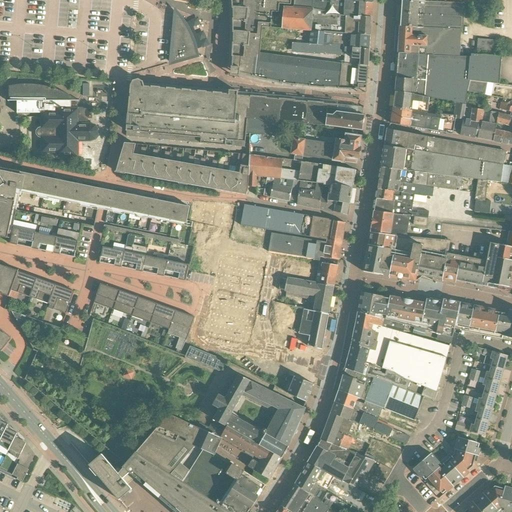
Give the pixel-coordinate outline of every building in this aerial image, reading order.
[(232,0),(233,8),(279,5),(279,4),(291,5),(291,0),(232,0)] [(312,0),(312,8),(325,10),(329,11),(330,0),(339,0),(373,3),(372,0),(312,0)] [(351,16),(372,17),(373,3),(339,0),(330,0),(329,11),(325,10),(325,15),(345,15),(351,17),(351,16)] [(402,0),(401,27),(461,29),(463,29),(465,3),(431,2),(402,0)] [(279,13),(279,5),(233,8),(233,9),(234,9),(234,19),(233,19),(233,20),(234,20),(234,32),(233,32),(233,33),(234,33),(234,43),(233,43),(233,44),(261,45),(263,27),(271,28),(272,12),(279,13)] [(283,28),(311,31),(351,35),(351,34),(371,35),(372,17),(351,16),(351,17),(345,15),(325,15),(325,10),(312,8),(294,6),(287,5),(287,7),(284,6),(284,13),(283,28)] [(172,63),(197,56),(195,47),(194,45),(193,42),(192,39),(190,34),(188,31),(185,25),(184,23),(183,21),(178,15),(177,13),(172,63)] [(460,57),(461,29),(401,27),(399,52),(460,57)] [(310,44),(321,45),(338,47),(351,48),(370,49),(371,35),(351,34),(351,35),(311,31),(310,44)] [(494,54),(495,40),(478,39),(477,53),(494,54)] [(260,53),(261,45),(233,44),(233,45),(234,45),(233,56),(247,57),(259,58),(260,53)] [(351,48),(338,47),(321,45),(320,55),(321,55),(321,53),(343,56),(343,54),(345,54),(344,64),(356,65),(369,66),(370,49),(351,48)] [(398,60),(397,78),(426,80),(425,97),(430,98),(457,103),(465,105),(465,104),(467,91),(469,79),(499,84),(499,83),(502,57),(471,54),(471,57),(460,57),(399,52),(399,53),(409,54),(408,61),(398,60)] [(259,58),(247,57),(233,56),(233,57),(233,67),(232,67),(232,69),(232,70),(253,76),(253,77),(254,77),(254,76),(267,80),(268,81),(268,80),(281,83),(285,56),(260,53),(259,58)] [(300,58),(285,56),(281,83),(282,83),(295,85),(296,85),(300,58)] [(313,60),(300,58),(296,85),(310,86),(313,60)] [(327,62),(313,60),(310,86),(310,87),(311,87),(311,86),(324,87),(324,88),(325,88),(325,87),(327,62)] [(369,66),(356,65),(344,64),(327,62),(325,87),(338,88),(338,89),(339,89),(339,88),(353,89),(354,89),(367,88),(368,69),(369,66)] [(396,91),(411,94),(425,97),(426,80),(397,78),(396,83),(397,83),(397,85),(396,91)] [(511,85),(499,83),(499,84),(469,79),(467,91),(485,94),(486,88),(511,90),(511,85)] [(129,109),(142,110),(144,87),(143,83),(143,82),(139,80),(134,81),(131,86),(129,109)] [(80,101),(78,101),(72,97),(66,93),(59,90),(52,88),(45,86),(38,85),(31,84),(24,85),(17,85),(9,86),(9,101),(8,101),(17,101),(17,113),(42,113),(42,128),(39,129),(37,131),(37,134),(39,137),(42,138),(42,153),(57,153),(57,157),(79,157),(79,142),(91,142),(96,140),(99,135),(99,130),(96,126),(90,124),(88,124),(88,118),(92,118),(92,109),(71,109),(71,101),(80,102),(80,101)] [(142,110),(173,113),(176,90),(175,90),(144,87),(142,110)] [(173,113),(204,116),(206,93),(176,90),(173,113)] [(411,94),(396,91),(393,108),(427,114),(430,98),(425,97),(411,94)] [(207,93),(206,93),(204,116),(228,118),(229,95),(207,93)] [(229,95),(228,118),(226,141),(233,141),(233,146),(245,148),(247,133),(248,119),(249,119),(251,97),(229,95)] [(249,119),(277,122),(280,100),(251,97),(249,119)] [(306,124),(308,102),(281,100),(280,100),(277,122),(306,124)] [(338,109),(338,106),(338,105),(308,102),(306,124),(326,126),(327,114),(327,108),(338,109)] [(511,112),(511,121),(511,125),(511,106),(508,106),(508,103),(502,102),(500,110),(511,112)] [(457,103),(455,116),(457,116),(454,132),(461,133),(463,119),(466,104),(465,104),(465,105),(457,103)] [(393,108),(391,124),(409,127),(447,133),(447,131),(454,132),(457,116),(455,116),(441,114),(441,116),(429,114),(427,114),(393,108)] [(228,118),(204,116),(173,113),(142,110),(129,109),(129,114),(128,114),(127,127),(126,136),(226,146),(226,141),(228,118)] [(460,135),(477,138),(478,130),(476,130),(477,118),(481,119),(483,110),(474,109),(472,121),(463,119),(461,133),(460,135)] [(337,112),(333,115),(327,114),(326,126),(361,131),(363,116),(337,112)] [(478,130),(477,138),(494,141),(496,131),(497,122),(499,114),(491,112),(489,124),(481,122),(481,119),(477,118),(476,130),(478,130)] [(511,121),(511,117),(499,114),(497,122),(511,125),(511,121)] [(276,136),(277,122),(249,119),(248,119),(247,133),(276,136)] [(496,131),(494,141),(511,144),(511,125),(508,134),(496,131)] [(423,150),(503,165),(504,166),(507,152),(429,138),(429,137),(391,130),(387,130),(385,145),(388,145),(418,150),(423,150)] [(312,142),(294,140),(293,143),(291,155),(334,160),(333,161),(344,162),(357,164),(357,159),(358,159),(359,151),(360,148),(359,148),(360,138),(343,136),(337,135),(335,135),(333,138),(332,145),(325,144),(312,142)] [(136,144),(125,143),(116,172),(130,175),(134,154),(136,144)] [(418,150),(388,145),(385,145),(382,168),(403,171),(404,170),(425,173),(425,172),(437,174),(463,177),(478,179),(488,181),(501,183),(503,165),(423,150),(418,150)] [(135,154),(134,154),(130,175),(142,177),(146,156),(147,149),(142,148),(141,156),(135,154)] [(146,156),(142,177),(154,179),(158,158),(159,151),(154,150),(152,158),(147,157),(147,156),(146,156)] [(158,159),(158,158),(154,179),(166,181),(169,161),(171,153),(166,152),(164,160),(158,159)] [(171,161),(169,161),(166,181),(178,183),(182,163),(183,155),(178,154),(176,162),(171,161)] [(241,166),(237,194),(246,195),(247,196),(248,188),(248,187),(250,155),(243,154),(243,155),(241,166)] [(324,186),(326,186),(326,184),(353,188),(356,170),(305,162),(302,162),(300,171),(282,168),(283,160),(250,154),(250,155),(248,187),(256,188),(258,177),(267,178),(274,178),(282,179),(293,181),(300,182),(310,183),(317,184),(324,185),(324,186)] [(182,163),(178,183),(190,185),(193,165),(195,157),(190,156),(188,164),(182,163)] [(194,165),(193,165),(190,185),(201,187),(205,167),(207,159),(201,158),(200,166),(194,165)] [(206,167),(205,167),(201,187),(213,190),(217,169),(218,161),(213,160),(212,168),(206,167)] [(218,169),(217,169),(213,190),(225,192),(229,171),(230,164),(225,163),(224,170),(218,169)] [(230,171),(229,171),(225,192),(237,194),(241,166),(237,165),(235,173),(230,172),(230,171)] [(18,172),(2,168),(0,167),(0,234),(8,237),(17,189),(22,190),(23,191),(23,190),(26,191),(44,195),(45,195),(46,195),(65,199),(66,200),(66,199),(87,204),(88,204),(89,204),(97,206),(104,207),(109,208),(185,224),(189,207),(187,206),(187,207),(180,205),(179,208),(174,207),(175,204),(167,202),(166,202),(158,200),(158,204),(152,202),(153,199),(145,198),(144,197),(144,198),(137,196),(136,199),(131,198),(131,195),(124,193),(123,193),(115,192),(115,195),(107,193),(98,191),(99,188),(91,187),(90,186),(90,187),(83,185),(83,184),(82,188),(77,187),(78,183),(77,183),(77,184),(70,182),(69,182),(62,181),(62,180),(61,179),(60,184),(55,182),(56,178),(55,178),(55,179),(48,178),(47,177),(47,178),(40,176),(40,175),(39,179),(34,178),(34,174),(34,175),(27,173),(26,173),(25,177),(20,176),(21,172),(18,171),(18,172)] [(461,187),(463,177),(437,174),(425,172),(425,173),(404,170),(403,171),(382,168),(380,179),(434,187),(459,191),(460,187),(461,187)] [(289,201),(289,200),(293,181),(282,179),(274,178),(273,181),(270,197),(289,201)] [(433,197),(434,187),(380,179),(378,190),(426,196),(433,197)] [(488,181),(478,179),(475,200),(476,200),(486,201),(486,195),(488,181)] [(289,200),(297,202),(300,182),(293,181),(289,200)] [(297,205),(311,208),(314,193),(307,192),(308,186),(309,186),(310,183),(300,182),(297,202),(297,205)] [(322,197),(324,186),(324,185),(317,184),(315,193),(314,193),(311,208),(320,210),(322,197)] [(329,198),(336,202),(350,205),(353,188),(326,184),(326,186),(326,187),(331,188),(329,198)] [(426,202),(426,196),(378,190),(374,211),(403,216),(403,215),(410,216),(411,216),(415,217),(428,219),(429,212),(418,210),(418,213),(412,212),(414,200),(426,202)] [(329,198),(322,197),(320,210),(330,212),(331,207),(335,208),(336,202),(329,198)] [(491,201),(486,201),(476,200),(475,204),(474,212),(489,214),(491,201)] [(202,222),(205,204),(194,202),(191,220),(202,222)] [(348,215),(350,208),(350,205),(336,202),(335,208),(331,207),(330,212),(348,215)] [(212,224),(215,205),(205,204),(202,222),(212,224)] [(222,225),(225,207),(215,205),(212,224),(222,225)] [(245,205),(244,211),(241,225),(328,241),(342,243),(346,223),(330,220),(330,219),(245,205)] [(235,209),(225,207),(222,225),(232,227),(235,209)] [(410,216),(403,215),(403,216),(374,211),(371,233),(401,236),(407,237),(410,216)] [(41,223),(57,227),(58,220),(42,217),(41,223)] [(428,219),(415,217),(413,225),(427,227),(428,220),(428,219)] [(26,244),(32,245),(35,232),(14,228),(10,244),(25,247),(26,244)] [(35,232),(32,245),(32,248),(47,252),(47,248),(54,250),(56,237),(35,232)] [(417,275),(443,280),(448,254),(451,242),(451,241),(407,237),(401,236),(371,233),(363,272),(416,282),(417,275)] [(288,256),(317,260),(320,261),(321,257),(333,259),(339,260),(342,243),(328,241),(327,244),(272,234),(269,253),(288,256)] [(56,237),(54,250),(53,253),(68,256),(69,253),(75,254),(74,258),(75,258),(78,242),(56,237)] [(487,261),(466,257),(448,254),(443,280),(456,283),(456,281),(508,291),(509,288),(511,272),(511,247),(490,243),(487,261)] [(125,252),(123,264),(129,266),(128,269),(143,272),(144,269),(147,256),(146,256),(148,248),(132,245),(132,248),(126,247),(125,252)] [(103,247),(100,263),(101,263),(101,260),(108,261),(107,265),(122,268),(123,264),(125,252),(103,247)] [(147,256),(144,269),(150,270),(150,274),(165,277),(165,273),(168,261),(169,256),(155,253),(154,258),(147,256)] [(219,262),(214,288),(217,289),(206,335),(246,343),(256,296),(263,264),(224,255),(222,263),(219,262)] [(317,269),(314,285),(318,286),(333,288),(338,266),(332,265),(333,259),(321,257),(320,261),(317,260),(316,269),(317,269)] [(168,261),(165,273),(172,275),(171,278),(186,281),(189,265),(168,261)] [(0,293),(9,297),(12,291),(18,272),(6,267),(0,265),(0,349),(2,352),(13,339),(0,328),(0,293)] [(18,272),(12,291),(31,297),(37,279),(37,278),(28,275),(27,276),(18,273),(19,272),(18,272)] [(37,279),(31,297),(49,304),(56,286),(56,285),(46,282),(46,283),(37,279)] [(111,287),(101,284),(94,303),(113,310),(119,292),(110,289),(111,287)] [(310,284),(307,302),(307,303),(307,304),(308,304),(329,308),(333,288),(318,286),(314,285),(310,284)] [(54,309),(66,313),(67,313),(75,292),(65,288),(65,289),(56,286),(49,304),(55,306),(54,309)] [(119,291),(119,292),(113,310),(131,316),(138,298),(129,295),(129,294),(119,291)] [(358,312),(406,325),(422,330),(453,338),(456,326),(461,303),(444,300),(443,303),(427,299),(426,304),(390,296),(390,298),(362,292),(362,293),(358,312)] [(138,297),(138,298),(131,316),(150,323),(156,305),(147,302),(148,301),(138,297)] [(461,303),(456,326),(486,332),(485,335),(499,338),(499,335),(511,338),(511,310),(510,310),(509,314),(495,312),(496,310),(461,303)] [(157,304),(156,305),(150,323),(169,329),(175,311),(166,308),(166,307),(157,304)] [(175,310),(175,311),(169,329),(167,333),(187,340),(195,317),(194,317),(194,318),(185,315),(185,314),(175,310)] [(301,310),(296,335),(308,338),(307,341),(322,344),(328,316),(301,310)] [(26,316),(25,316),(12,311),(12,312),(18,323),(26,316)] [(358,312),(355,328),(352,346),(346,369),(397,387),(424,397),(424,398),(424,397),(434,401),(437,392),(447,358),(444,357),(445,353),(448,354),(450,346),(404,333),(406,325),(358,312)] [(222,370),(226,361),(190,347),(185,358),(218,371),(222,370)] [(301,358),(318,363),(321,353),(304,347),(301,358)] [(494,358),(492,366),(504,369),(507,356),(485,350),(483,355),(494,358)] [(297,368),(315,373),(318,363),(301,358),(297,368)] [(504,369),(492,366),(490,373),(487,372),(487,373),(473,369),(471,374),(480,377),(484,378),(500,383),(504,369)] [(295,377),(312,383),(315,373),(297,368),(295,377)] [(397,387),(346,369),(339,391),(358,397),(383,408),(415,421),(424,397),(397,387)] [(130,379),(133,373),(125,370),(123,376),(130,379)] [(239,375),(226,399),(219,395),(213,406),(219,409),(213,420),(214,420),(227,427),(228,426),(256,443),(262,432),(261,432),(231,415),(242,395),(277,413),(267,430),(265,434),(288,447),(295,434),(296,434),(306,409),(250,381),(239,375)] [(293,381),(288,393),(288,394),(306,402),(314,384),(312,383),(295,377),(293,381)] [(496,396),(500,383),(484,378),(483,383),(484,384),(484,385),(486,386),(484,393),(496,396)] [(379,419),(383,408),(358,397),(339,391),(335,402),(354,409),(354,408),(379,419)] [(492,409),(496,396),(484,393),(482,399),(480,399),(479,400),(478,400),(477,405),(478,405),(492,409)] [(472,403),(463,401),(462,406),(476,410),(476,412),(479,412),(477,419),(488,422),(492,409),(478,405),(477,405),(472,403)] [(354,409),(335,402),(331,413),(354,422),(360,425),(374,430),(377,424),(379,419),(365,413),(354,408),(354,409)] [(118,474),(102,455),(95,461),(90,466),(119,500),(131,489),(125,483),(133,476),(140,482),(174,511),(173,511),(229,511),(211,500),(183,482),(171,474),(159,467),(186,443),(187,443),(202,450),(203,449),(214,454),(215,454),(217,449),(222,439),(198,427),(195,426),(169,413),(139,448),(123,468),(118,474)] [(348,449),(350,444),(352,444),(353,442),(351,441),(352,439),(348,437),(354,422),(331,413),(321,441),(348,449)] [(0,441),(9,424),(8,424),(8,425),(6,424),(6,423),(0,417),(0,441)] [(485,436),(488,422),(477,419),(475,426),(472,425),(470,432),(485,436)] [(222,439),(227,427),(214,420),(210,428),(200,424),(198,427),(222,439)] [(8,451),(9,451),(18,433),(17,433),(17,434),(15,433),(15,432),(8,426),(9,425),(9,424),(0,441),(0,442),(9,450),(8,451)] [(382,425),(377,424),(374,430),(390,437),(393,429),(382,425)] [(227,427),(222,439),(253,458),(254,460),(252,460),(248,467),(270,480),(282,458),(256,443),(228,426),(227,427)] [(265,434),(267,430),(267,429),(266,429),(266,428),(265,428),(264,428),(263,428),(262,429),(262,430),(261,430),(261,431),(261,432),(262,432),(256,443),(282,458),(288,447),(265,434)] [(390,437),(406,445),(408,440),(410,437),(393,429),(390,437)] [(18,433),(9,451),(18,460),(27,443),(23,442),(24,441),(17,434),(18,433)] [(427,474),(429,476),(428,478),(430,481),(427,484),(434,493),(438,489),(440,492),(444,488),(447,492),(454,487),(451,483),(454,480),(457,484),(470,473),(468,471),(473,467),(475,460),(477,461),(480,449),(475,447),(476,443),(459,437),(455,450),(439,463),(431,453),(413,469),(421,479),(427,474)] [(375,461),(348,449),(321,441),(308,462),(358,488),(375,461)] [(211,500),(229,511),(248,511),(251,509),(259,497),(258,497),(266,485),(230,462),(229,464),(214,455),(215,454),(214,454),(203,449),(202,450),(203,450),(183,482),(211,500)] [(327,490),(331,483),(338,487),(338,488),(353,497),(358,488),(308,462),(302,474),(321,486),(324,488),(327,490)] [(380,463),(373,475),(385,483),(392,470),(380,463)] [(23,467),(18,464),(12,475),(18,478),(23,467)] [(22,482),(29,470),(23,467),(18,478),(17,480),(22,482)] [(314,498),(321,486),(302,474),(295,485),(296,486),(314,498)] [(327,511),(330,508),(314,498),(296,486),(287,499),(286,498),(282,506),(291,511),(327,511)] [(489,488),(476,499),(479,502),(476,505),(473,502),(466,508),(468,509),(464,511),(501,511),(503,511),(506,511),(511,511),(511,488),(505,487),(504,489),(499,487),(498,493),(493,488),(491,490),(489,488)]
